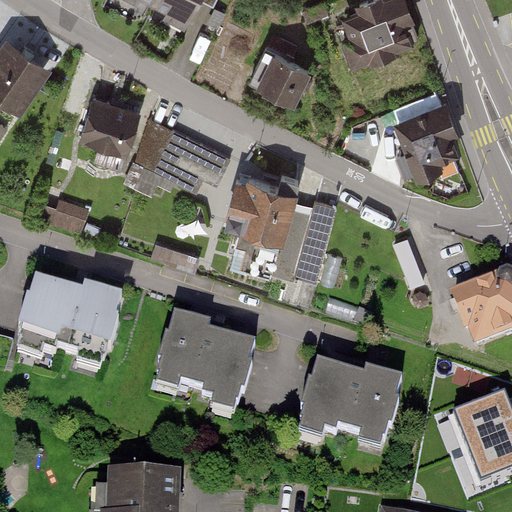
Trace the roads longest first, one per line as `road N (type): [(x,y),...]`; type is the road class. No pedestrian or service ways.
road 1 (residential): [(76,28),(422,209),(483,227),(511,218)]
road 2 (unclassified): [(296,327),(0,228)]
road 3 (primary): [(511,158),(449,0)]
